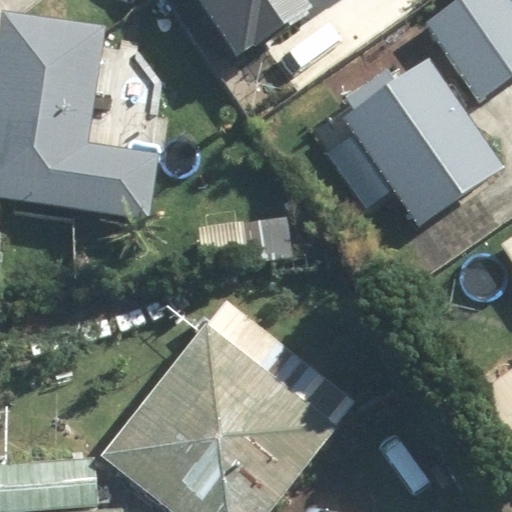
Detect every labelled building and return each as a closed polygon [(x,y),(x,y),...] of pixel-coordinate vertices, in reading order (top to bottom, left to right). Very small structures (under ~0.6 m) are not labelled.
[(270,0),(156,0),(205,75),(285,23),(270,0)] [(511,91),(511,15),(500,0),(469,0),(422,35),(482,114),(511,91)] [(153,4),(111,33),(179,131),(221,102),(153,4)] [(0,211),(149,225),(155,163),(143,162),(148,101),(96,96),(102,37),(0,27),(0,211)] [(501,186),(422,63),(337,119),(415,241),(501,186)] [(290,222),(244,220),(241,269),(287,271),(290,222)] [(511,240),(500,248),(511,266),(511,240)] [(164,269),(76,266),(75,307),(163,310),(164,269)] [(280,511),(356,420),(222,311),(94,467),(149,511),(280,511)] [(511,476),(511,364),(458,401),(509,479),(511,476)] [(97,511),(96,473),(0,477),(0,511),(97,511)]
